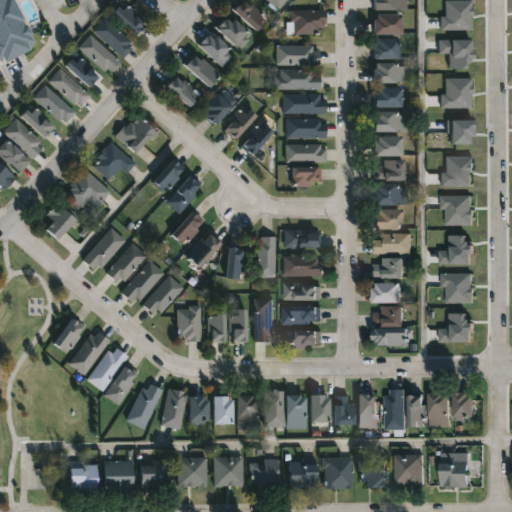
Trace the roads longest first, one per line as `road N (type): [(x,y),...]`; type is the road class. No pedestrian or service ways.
road 1 (residential): [(511,370),(190,374),(154,357),(10,226)]
road 2 (residential): [(499,511),(496,0)]
road 3 (residential): [(347,370),(347,0)]
road 4 (residential): [(205,0),(0,236)]
road 5 (residential): [(349,215),(284,214),(258,205),(134,88)]
